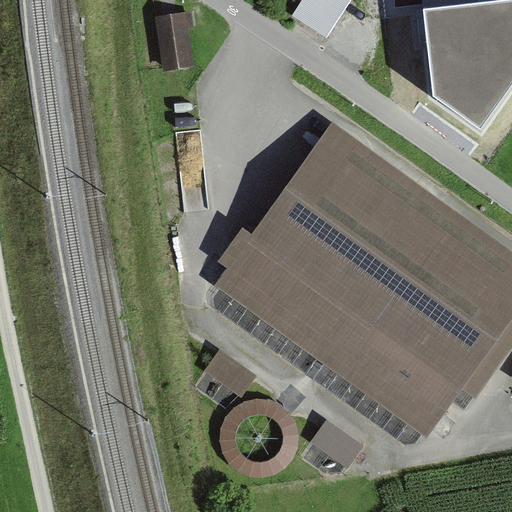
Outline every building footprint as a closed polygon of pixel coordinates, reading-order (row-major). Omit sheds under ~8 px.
[(309,0),(301,15),(333,34),(353,0),(309,0)] [(511,0),(392,0),(400,63),(511,49),(511,0)] [(193,11),(163,15),(170,69),(200,65),(193,11)] [(511,250),(334,122),(255,232),(245,225),(220,259),(229,266),(219,280),(429,431),(462,386),(477,396),(511,347),(511,250)] [(242,396),(257,375),(222,349),(207,370),(242,396)] [(257,403),(260,462),(250,463),(251,475),(298,472),(293,401),(257,403)] [(328,420),(313,442),(349,467),(365,445),(328,420)]
